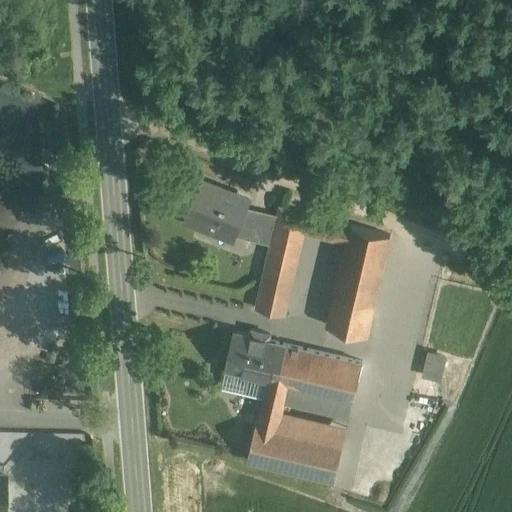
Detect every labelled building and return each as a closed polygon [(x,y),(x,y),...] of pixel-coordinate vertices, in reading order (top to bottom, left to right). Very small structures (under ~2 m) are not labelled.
[(217,192),(198,185),(185,219),(234,238),(248,201),(218,189),(217,192)] [(354,225),(281,206),(279,214),(272,243),(264,277),(291,284),(304,233),(349,244),(354,225)] [(279,214),(265,211),(257,240),(272,243),(279,214)] [(392,235),(354,225),(349,244),(328,326),(366,335),(392,235)] [(291,284),(264,277),(256,307),(283,313),(291,284)] [(251,335),(234,331),(224,368),(255,375),(263,340),(267,341),(269,334),(252,330),(251,335)] [(267,341),(263,340),(255,375),(269,379),(291,384),(305,387),(313,352),(267,341)] [(362,363),(313,352),(305,387),(354,398),(362,363)] [(445,378),(414,372),(409,394),(440,400),(445,378)] [(291,384),(269,379),(259,424),(256,423),(248,457),(337,478),(345,442),(280,427),(291,384)]
